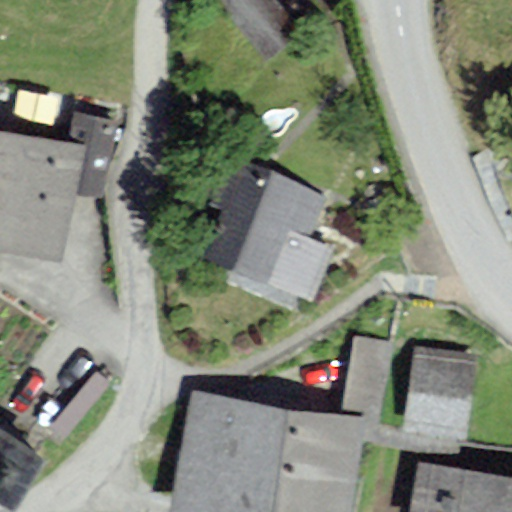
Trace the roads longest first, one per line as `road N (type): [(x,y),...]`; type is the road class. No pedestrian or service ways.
road 1 (residential): [(162,0),(139,207),(146,336),(140,378),(99,457),(24,511)]
road 2 (residential): [(400,0),(426,122),(491,273),(511,297)]
